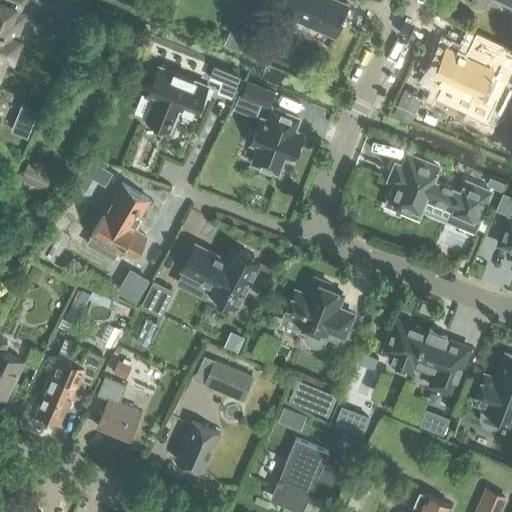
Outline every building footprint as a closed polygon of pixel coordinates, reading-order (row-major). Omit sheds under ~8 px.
[(22,38),(16,36),(24,14),(18,12),(22,0),(0,0),(0,75),(7,57),(14,59),(22,38)] [(282,0),(278,10),(332,35),(346,3),(339,0),(282,0)] [(71,15),(64,33),(77,38),(85,20),(71,15)] [(233,24),(225,42),(241,49),(249,31),(233,24)] [(436,61),(430,72),(434,74),(432,77),(444,83),(439,93),(456,102),(462,90),(491,104),(511,59),(511,48),(477,32),(466,54),(447,45),(439,62),(436,61)] [(205,97),(202,96),(207,84),(195,79),(174,71),(159,65),(147,94),(154,97),(146,118),(170,128),(178,107),(195,114),(197,110),(199,111),(205,97)] [(218,90),(231,96),(239,76),(214,66),(210,77),(221,81),(218,90)] [(240,95),(235,108),(257,117),(262,104),(268,106),(275,89),(247,78),(241,95),(240,95)] [(31,134),(39,106),(22,100),(13,129),(31,134)] [(284,155),(292,158),(302,132),(294,129),(299,116),(273,106),(268,119),(261,116),(251,142),(258,145),(252,162),(278,172),(284,155)] [(393,162),(386,181),(395,184),(389,198),(396,201),(395,203),(400,205),(400,203),(420,211),(422,207),(474,229),(490,191),(465,180),(461,189),(434,178),(439,166),(408,153),(403,166),(393,162)] [(51,173),(28,161),(20,177),(43,189),(51,173)] [(146,235),(132,227),(149,198),(122,182),(91,233),(119,249),(121,246),(135,254),(146,235)] [(511,196),(502,193),(496,209),(508,214),(511,205),(511,196)] [(511,217),(508,216),(498,242),(511,247),(511,217)] [(210,289),(237,303),(258,262),(252,259),(254,255),(239,248),(237,251),(231,248),(226,258),(196,243),(183,268),(213,283),(210,289)] [(33,265),(28,275),(35,279),(40,277),(43,270),(33,265)] [(136,299),(148,277),(132,267),(119,290),(136,299)] [(325,338),(327,333),(343,340),(353,313),(337,306),(343,292),(326,286),(327,282),(314,277),(307,294),(295,289),(288,307),(300,312),(296,321),(309,326),(307,331),(307,335),(309,340),(313,343),(317,343),(322,341),(325,338)] [(154,280),(143,302),(160,311),(171,289),(154,280)] [(64,318),(76,323),(90,292),(81,288),(74,304),(72,303),(64,318)] [(130,306),(92,291),(89,298),(127,313),(130,306)] [(433,377),(454,385),(469,346),(446,337),(447,334),(429,327),(428,330),(396,318),(388,340),(396,343),(390,361),(411,369),(413,363),(435,372),(433,377)] [(0,394),(2,395),(22,357),(3,347),(5,340),(0,337),(0,394)] [(42,388),(32,411),(56,422),(77,375),(89,381),(101,354),(74,342),(67,358),(55,353),(40,386),(42,388)] [(484,373),(474,401),(486,405),(483,412),(482,417),(484,422),(489,425),(494,426),(498,423),(502,419),(506,421),(507,419),(511,421),(511,355),(506,353),(496,378),(484,373)] [(252,375),(215,358),(207,377),(244,393),(252,375)] [(119,359),(114,370),(126,376),(131,365),(119,359)] [(103,373),(95,391),(107,396),(96,423),(126,435),(137,408),(116,400),(124,381),(103,373)] [(298,379),(290,397),(313,407),(312,408),(328,414),(337,393),(321,387),(320,388),(298,379)] [(342,405),(336,422),(362,432),(368,416),(342,405)] [(421,422),(445,431),(451,414),(427,406),(421,422)] [(173,458),(201,470),(217,430),(189,418),(173,458)] [(279,476),(277,481),(281,483),(275,497),(287,502),(286,505),(302,511),(308,497),(307,496),(309,491),(326,498),(340,466),(325,459),(328,450),(296,437),(285,462),(287,463),(281,477),(279,476)] [(486,489),(479,507),(482,509),(480,511),(498,511),(505,497),(486,489)] [(447,511),(452,503),(427,492),(426,493),(419,490),(412,508),(411,508),(408,511),(447,511)] [(0,507),(0,511),(36,511),(3,499),(0,507)]
